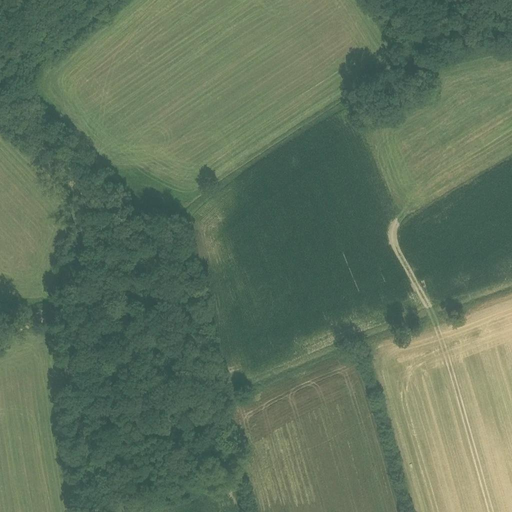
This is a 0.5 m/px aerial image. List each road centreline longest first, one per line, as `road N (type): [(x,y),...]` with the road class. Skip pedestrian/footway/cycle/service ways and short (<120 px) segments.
road 1 (track): [(101,511),(64,305),(87,223),(77,195),(0,101)]
road 2 (track): [(490,511),(377,127)]
